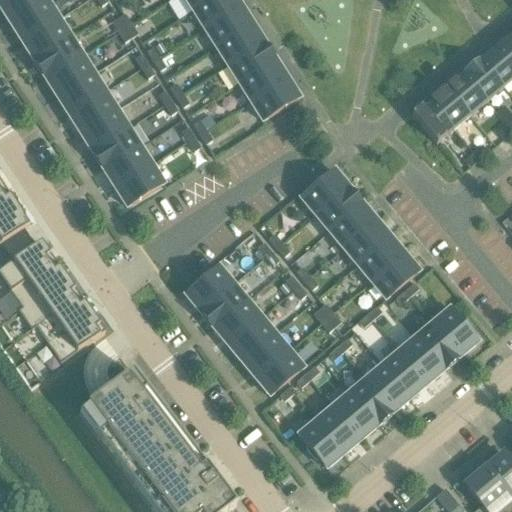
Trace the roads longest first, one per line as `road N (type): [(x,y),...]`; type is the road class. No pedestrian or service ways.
road 1 (residential): [(273,511),(107,288)]
road 2 (residential): [(107,288),(292,150)]
road 3 (residential): [(339,511),(511,369)]
road 4 (residential): [(107,288),(0,124)]
